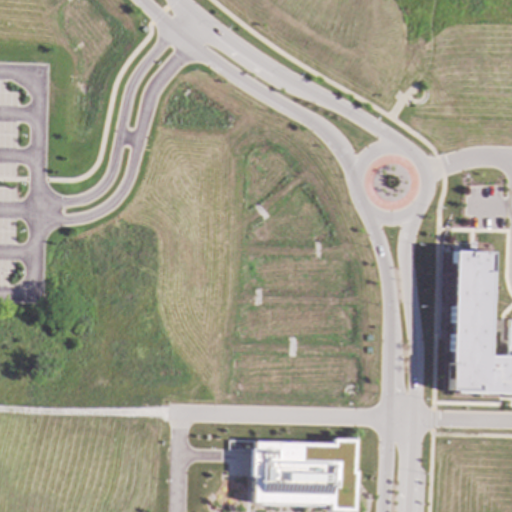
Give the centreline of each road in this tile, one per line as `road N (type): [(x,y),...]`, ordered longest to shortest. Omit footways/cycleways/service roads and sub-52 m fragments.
road 1 (residential): [(165,413),(511,424)]
road 2 (tertiary): [(362,212),(380,269),(385,324),(381,511)]
road 3 (tertiary): [(404,511),(409,348),(400,247),(407,212)]
road 4 (tertiary): [(137,0),(193,50),(319,130),(343,156),(349,179)]
road 5 (tertiary): [(394,148),(242,55),(176,0)]
road 6 (track): [(165,413),(0,408)]
